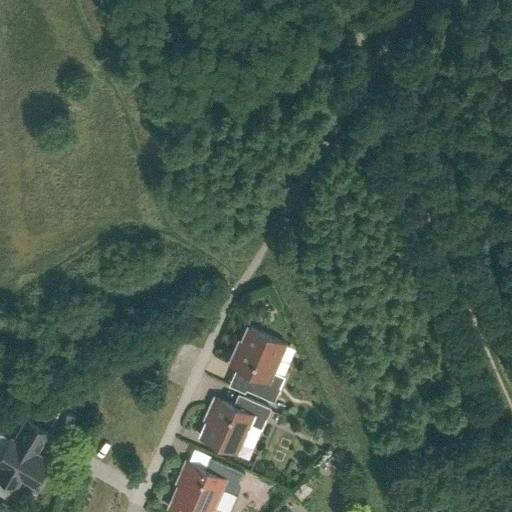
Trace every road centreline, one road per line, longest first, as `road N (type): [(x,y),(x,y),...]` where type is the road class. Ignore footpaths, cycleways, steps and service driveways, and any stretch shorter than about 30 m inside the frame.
road 1 (track): [(511,386),(340,0)]
road 2 (residential): [(137,511),(222,316)]
